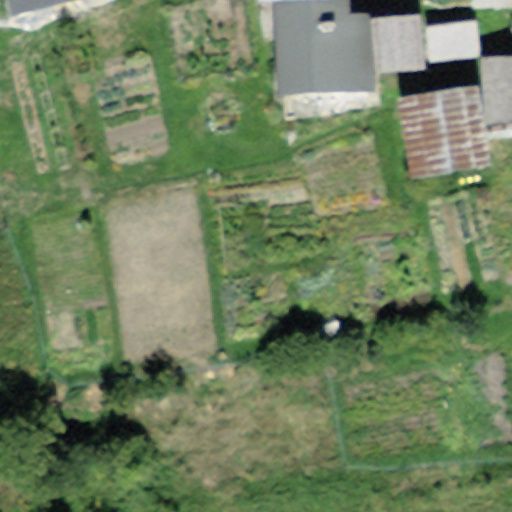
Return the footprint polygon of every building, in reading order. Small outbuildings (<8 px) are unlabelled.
[(115,0),(0,0),(0,23),(116,2),(115,0)] [(317,14),(275,17),(280,102),(356,98),(352,26),(318,28),(317,14)] [(471,18),(429,22),(434,66),(476,62),(471,18)] [(415,20),(364,22),(366,77),(417,74),(415,20)] [(511,59),(487,59),(485,127),(511,127),(511,59)] [(469,89),(393,102),(407,185),(483,173),(469,89)]
